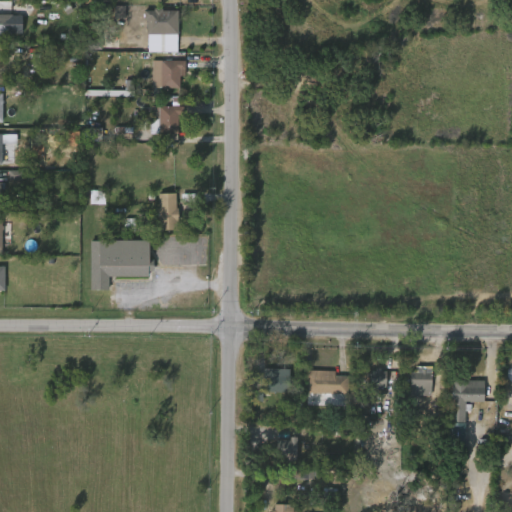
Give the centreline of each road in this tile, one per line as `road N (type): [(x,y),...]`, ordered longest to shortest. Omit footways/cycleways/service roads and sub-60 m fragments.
road 1 (tertiary): [(0,326),(511,332)]
road 2 (residential): [(229,511),(228,0)]
